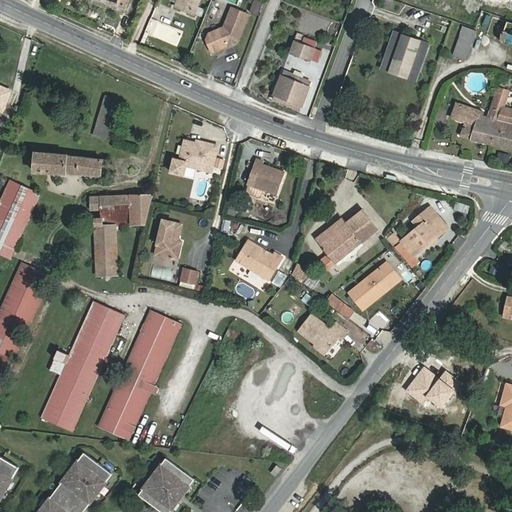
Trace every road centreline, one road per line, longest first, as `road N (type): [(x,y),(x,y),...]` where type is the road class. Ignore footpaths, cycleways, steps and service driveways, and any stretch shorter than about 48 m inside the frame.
road 1 (secondary): [(0,2),(241,114),(511,187)]
road 2 (residential): [(511,196),(270,511)]
road 3 (unknown): [(241,114),(280,0)]
